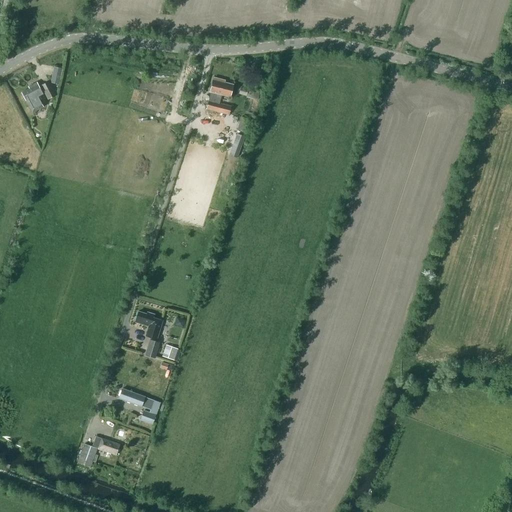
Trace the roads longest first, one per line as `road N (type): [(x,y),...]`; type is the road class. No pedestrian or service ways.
road 1 (unclassified): [(96,413),(207,49)]
road 2 (tertiary): [(511,87),(334,43),(207,49)]
road 3 (tertiary): [(207,49),(83,38),(0,70)]
